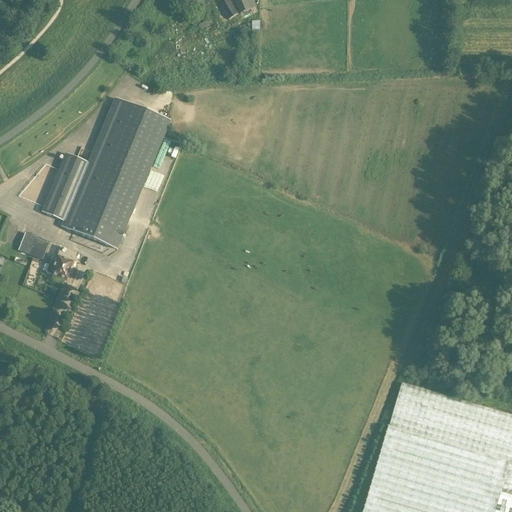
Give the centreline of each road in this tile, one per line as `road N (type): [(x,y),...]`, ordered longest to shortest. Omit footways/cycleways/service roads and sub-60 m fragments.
road 1 (unclassified): [(244,511),(208,461),(160,415),(0,328)]
road 2 (track): [(332,511),(430,267)]
